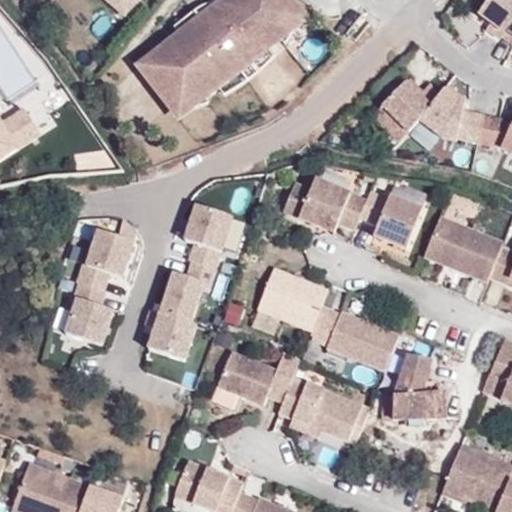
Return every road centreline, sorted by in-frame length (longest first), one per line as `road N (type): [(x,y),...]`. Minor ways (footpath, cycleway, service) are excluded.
road 1 (unclassified): [(120,367),(169,195),(308,115),(430,0)]
road 2 (residential): [(325,250),(511,327)]
road 3 (unclassified): [(233,444),(395,511)]
